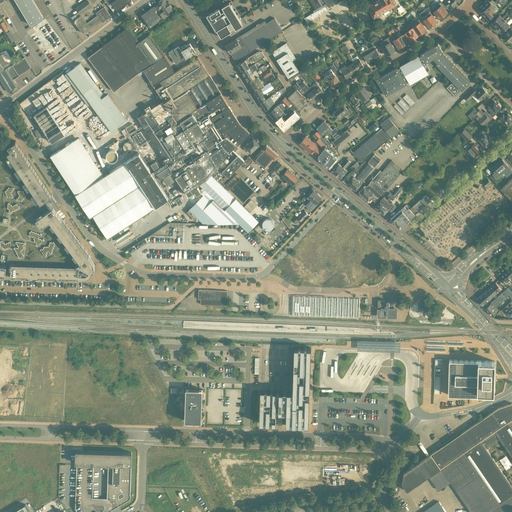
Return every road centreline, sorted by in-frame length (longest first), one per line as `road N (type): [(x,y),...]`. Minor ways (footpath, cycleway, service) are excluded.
road 1 (residential): [(336,197),(262,274),(141,272),(89,238),(2,107)]
road 2 (residential): [(439,28),(327,101),(284,144)]
road 3 (residential): [(2,107),(145,0)]
road 4 (secondary): [(284,144),(260,121),(185,0)]
road 5 (residential): [(409,226),(511,134)]
road 6 (unclassified): [(321,435),(196,431)]
road 7 (unclassified): [(196,444),(320,448)]
